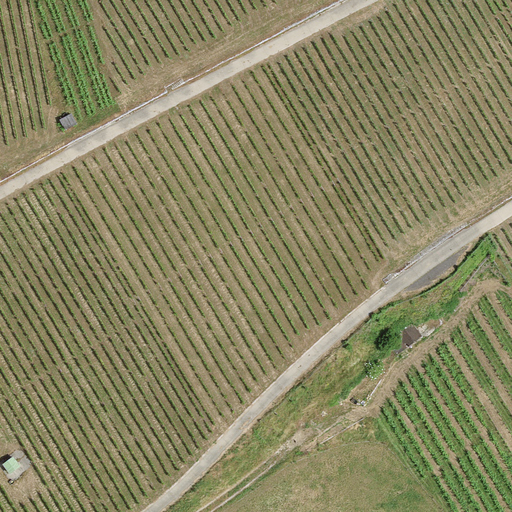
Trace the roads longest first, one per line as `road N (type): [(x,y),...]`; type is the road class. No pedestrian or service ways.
road 1 (track): [(152,511),(279,385),(511,208)]
road 2 (track): [(0,192),(374,0)]
